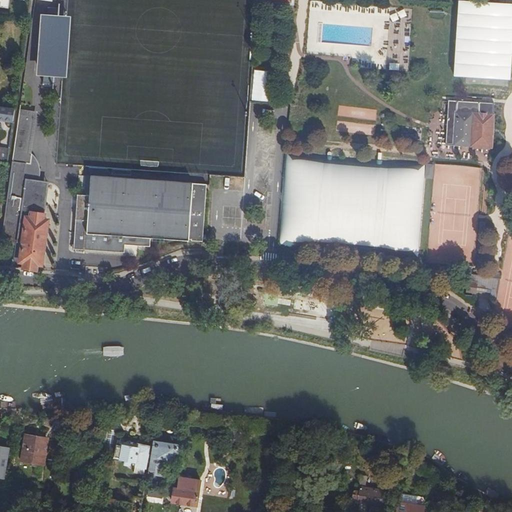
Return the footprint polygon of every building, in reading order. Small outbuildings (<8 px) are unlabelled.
[(40,70),(45,70),(58,71),(66,72),(69,21),(44,19),(40,70)] [(58,71),(45,70),(44,79),(57,81),(58,71)] [(15,109),(0,107),(0,119),(14,121),(15,109)] [(457,108),(449,107),(447,124),(456,125),(455,146),(492,148),(494,116),(457,113),(457,108)] [(37,270),(38,264),(42,264),(48,221),(44,220),(45,214),(31,212),(33,202),(41,203),(42,192),(40,191),(41,181),(39,181),(41,167),(41,160),(40,155),(40,154),(38,152),(34,149),(29,148),(35,111),(20,109),(13,161),(26,164),(15,245),(13,260),(24,262),(24,268),(37,270)] [(0,155),(0,163),(7,165),(9,150),(0,148),(0,150),(1,151),(0,155)] [(26,164),(13,161),(12,165),(1,243),(15,245),(26,164)] [(188,240),(192,183),(90,176),(89,195),(77,194),(73,249),(124,253),(124,245),(150,246),(150,238),(188,240)] [(31,212),(45,214),(49,182),(41,181),(40,191),(42,192),(41,203),(33,202),(31,212)] [(477,294),(479,283),(470,281),(468,292),(477,294)] [(44,440),(28,438),(26,450),(42,453),(44,440)] [(179,451),(177,451),(177,447),(154,443),(150,471),(156,471),(155,475),(165,477),(167,460),(173,461),(177,462),(179,451)] [(138,446),(138,450),(122,447),(120,461),(125,461),(125,465),(130,466),(130,462),(135,463),(135,467),(145,468),(149,447),(138,446)] [(174,488),(172,503),(196,506),(198,492),(194,491),(195,480),(178,478),(177,489),(174,488)] [(164,491),(147,488),(146,495),(163,497),(164,491)] [(386,493),(361,488),(358,505),(383,509),(386,493)] [(133,498),(131,504),(104,500),(102,511),(140,511),(142,499),(133,498)] [(424,511),(425,507),(399,503),(398,511),(424,511)]
